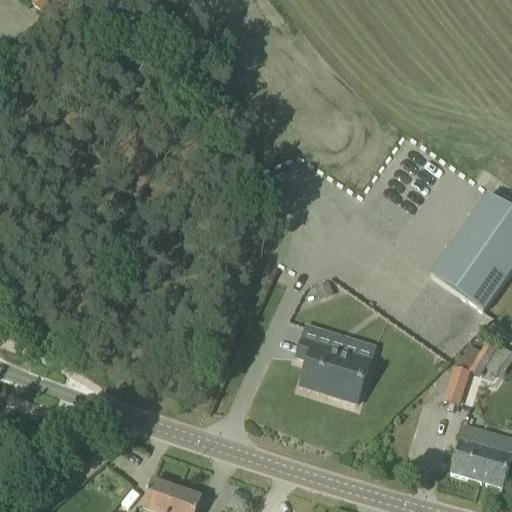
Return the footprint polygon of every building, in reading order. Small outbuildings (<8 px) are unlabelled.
[(428,279),(482,317),(511,273),(511,216),(485,198),(428,279)] [(328,284),(315,289),(320,302),(333,297),(328,284)] [(303,343),(297,362),(308,366),(302,386),(328,394),(326,399),(356,409),(362,390),(375,349),(307,328),(303,343)] [(467,374),(478,380),(497,350),(486,343),(467,374)] [(485,371),(496,378),(510,357),(499,350),(485,371)] [(441,405),(458,410),(468,375),(452,370),(441,405)] [(511,459),(511,458),(492,453),(494,446),(483,443),(485,434),(465,428),(450,478),(502,493),(511,459)] [(170,511),(177,493),(152,484),(142,511),(170,511)] [(177,493),(170,511),(198,511),(202,502),(177,493)]
